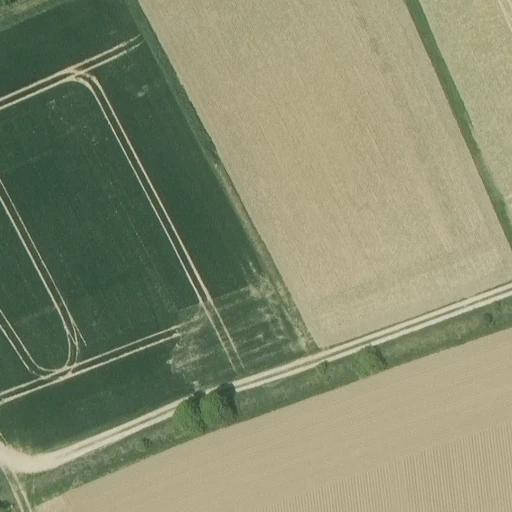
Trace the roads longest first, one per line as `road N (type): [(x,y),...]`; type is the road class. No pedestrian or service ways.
road 1 (track): [(511,289),(11,474),(0,456)]
road 2 (track): [(313,361),(131,0)]
road 3 (track): [(511,225),(411,0)]
